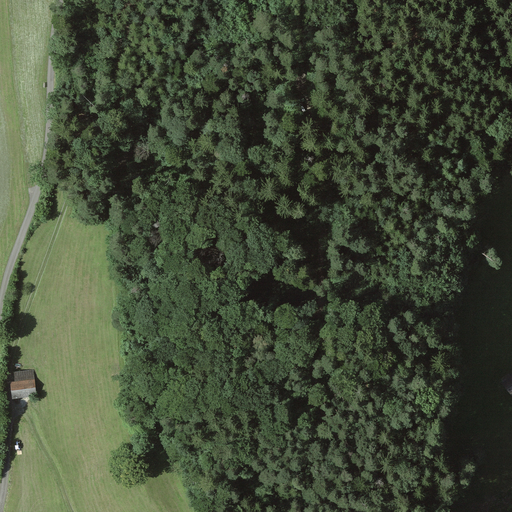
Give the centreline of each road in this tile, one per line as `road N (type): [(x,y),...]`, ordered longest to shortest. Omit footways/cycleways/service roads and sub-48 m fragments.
road 1 (track): [(0,507),(8,375),(89,137),(90,111),(108,100),(125,123),(135,300)]
road 2 (unclassified): [(0,322),(6,277),(48,157),(61,0)]
